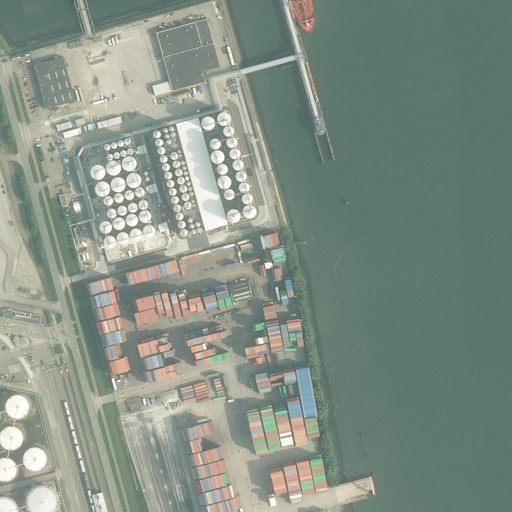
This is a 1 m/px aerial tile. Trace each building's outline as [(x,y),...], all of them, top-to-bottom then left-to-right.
[(206,19),(155,33),(169,82),(172,92),(200,83),(205,82),(202,73),(220,68),(206,19)] [(63,57),(34,65),(46,109),(68,103),(75,101),(63,57)] [(220,112),(219,113),(217,115),(217,117),(216,118),(217,120),(217,122),(219,124),(220,125),(222,125),(224,125),(226,125),(228,124),(229,122),(230,120),(230,119),(230,117),(229,115),(228,113),(226,112),(224,112),(222,112),(220,112)] [(205,117),(203,118),(202,119),(201,121),(201,123),(201,125),(202,126),(203,128),(205,129),(206,130),(208,130),(210,129),(212,128),(213,126),(214,125),(214,123),(214,121),(213,119),(212,118),(210,117),(208,116),(206,116),(205,117)] [(197,118),(175,124),(205,231),(227,225),(197,118)] [(224,127),(223,128),(223,129),(222,130),(222,132),(223,133),(224,134),(225,135),(226,136),(228,136),(229,136),(230,135),(232,134),(232,133),(233,132),(233,130),(233,129),(232,128),(231,127),(230,126),(228,125),(227,125),(225,126),(224,127)] [(227,138),(226,139),(226,140),(225,142),(225,143),(226,144),(227,146),(228,146),(229,147),(231,147),(232,147),(234,146),(235,145),(235,144),(236,143),(236,141),(236,140),(235,139),(234,138),(233,137),(231,137),(230,137),(228,137),(227,138)] [(211,139),(210,140),(209,142),(209,143),(209,144),(210,146),(211,147),(212,148),(213,148),(214,149),(216,148),(217,148),(218,147),(219,146),(220,144),(220,143),(219,141),(219,140),(218,139),(216,138),(215,138),(214,138),(212,138),(211,139)] [(230,149),(229,150),(229,151),(229,153),(229,154),(229,156),(230,157),(231,158),(233,158),(234,158),(235,158),(237,157),(238,157),(239,155),(239,154),(239,153),(239,151),(238,150),(237,149),(236,148),(235,148),(233,148),(232,148),(230,149)] [(214,150),(212,151),(211,153),(210,154),(210,156),(210,158),(211,160),(212,161),(214,162),(216,163),(217,163),(219,162),(221,161),(222,160),(223,158),(223,156),(223,154),(222,153),(221,151),(219,150),(218,150),(216,150),(214,150)] [(125,156),(124,157),(123,159),(122,160),(121,162),(121,163),(121,165),(122,167),(123,168),(124,169),(126,170),(128,170),(129,170),(131,170),(133,169),(134,168),(135,167),(136,165),(136,163),(136,162),(135,160),(135,159),(133,157),(132,156),(130,156),(129,156),(127,156),(125,156)] [(233,160),(232,161),(232,162),(232,164),(232,165),(232,167),(233,168),(234,169),(236,169),(237,169),(238,169),(240,169),(241,168),(242,167),(242,165),(242,164),(242,162),(241,161),(240,160),(239,159),(238,159),(236,159),(235,159),(233,160)] [(110,161),(108,161),(107,163),(106,164),(106,166),(106,168),(106,169),(107,171),(108,172),(109,173),(111,174),(112,174),(114,174),(116,174),(117,173),(119,172),(120,171),(120,169),(121,168),(121,166),(120,164),(119,163),(118,161),(117,161),(115,160),(113,160),(112,160),(110,161)] [(218,164),(217,165),(216,167),(216,168),(216,170),(217,171),(218,172),(219,173),(220,174),(221,174),(223,174),(224,173),(225,172),(226,171),(227,169),(227,168),(226,167),(226,165),(225,164),(223,164),(222,163),(221,163),(219,164),(218,164)] [(94,165),(93,166),(92,167),(91,169),(90,170),(90,172),(90,174),(91,175),(92,177),(94,178),(95,178),(97,179),(98,179),(100,178),(102,178),(103,177),(104,175),(105,174),(105,172),(105,170),(104,169),(104,167),(102,166),(101,165),(99,164),(98,164),(96,164),(94,165)] [(237,171),(236,172),(235,174),(235,175),(235,177),(235,178),(236,179),(237,180),(239,181),(240,181),(242,181),(243,180),(244,179),(245,178),(245,176),(245,175),(245,174),(244,172),(243,171),(242,171),(241,170),(239,170),(238,171),(237,171)] [(130,173),(128,174),(127,175),(126,177),(126,178),(126,180),(126,182),(127,183),(128,185),(129,186),(131,187),(132,187),(134,187),(136,187),(137,186),(138,185),(140,183),(140,182),(141,180),(140,178),(140,177),(139,175),(138,174),(136,173),(135,172),(133,172),(131,172),(130,173)] [(221,175),(219,176),(218,178),(217,179),(217,181),(217,183),(218,185),(219,186),(221,188),(222,188),(224,188),(226,188),(228,187),(229,185),(230,183),(230,181),(230,180),(229,178),(228,176),(226,175),(224,175),(223,175),(221,175)] [(114,177),(113,178),(112,179),(111,181),(110,182),(110,184),(111,186),(111,187),(112,189),(114,190),(115,191),(117,191),(119,191),(120,191),(122,190),(123,189),(124,187),(125,186),(125,184),(125,183),(125,181),(124,179),(123,178),(121,177),(119,177),(118,176),(116,177),(114,177)] [(99,182),(97,183),(96,184),(95,185),(95,187),(95,189),(95,190),(96,192),(97,193),(98,194),(100,195),(101,196),(103,196),(105,195),(106,194),(108,193),(109,192),(109,190),(110,189),(109,187),(109,185),(108,184),(107,183),(105,182),(104,181),(102,181),(100,181),(99,182)] [(240,183),(239,184),(238,185),(238,186),(238,188),(238,189),(239,190),(240,191),(242,192),(243,192),(245,192),(246,191),(247,190),(248,189),(248,188),(248,186),(248,185),(247,183),(246,182),(245,182),(244,181),(242,181),(241,182),(240,183)] [(138,187),(137,187),(136,188),(135,188),(135,189),(134,191),(134,192),(135,193),(135,194),(136,195),(137,196),(138,196),(139,196),(141,196),(142,196),(143,195),(144,194),(144,193),(144,191),(144,190),(144,189),(143,188),(142,187),(141,187),(140,186),(138,187)] [(225,190),(224,191),(223,192),(223,193),(223,195),(224,196),(225,197),(226,198),(227,199),(228,199),(230,199),(231,198),(232,197),(233,196),(234,195),(234,193),(233,192),(233,191),(232,189),(230,189),(229,188),(228,188),(226,189),(225,190)] [(128,189),(127,190),(126,190),(125,191),(124,192),(124,194),(124,195),(124,196),(125,197),(126,198),(127,199),(128,199),(129,199),(130,199),(131,199),(132,198),(133,197),(134,196),(134,194),(134,193),(133,192),(133,191),(132,190),(130,190),(129,189),(128,189)] [(118,192),(116,193),(115,193),(114,194),(114,195),(114,196),(113,198),(114,199),(114,200),(115,201),(116,202),(117,202),(119,202),(120,202),(121,201),(122,201),(123,200),(123,198),(123,197),(123,196),(123,195),(122,194),(121,193),(120,192),(119,192),(118,192)] [(243,194),(242,195),(241,196),(241,198),(241,199),(242,200),(242,202),(244,203),(245,203),(246,203),(248,203),(249,202),(250,202),(251,200),(251,199),(252,198),(251,196),(251,195),(250,194),(248,193),(247,193),(245,193),(244,193),(243,194)] [(68,205),(65,194),(59,196),(62,207),(63,207),(68,205)] [(107,195),(106,195),(105,196),(104,197),(104,198),(103,199),(103,200),(104,202),(104,203),(105,204),(106,204),(107,205),(108,205),(110,205),(111,204),(112,203),(113,202),(113,201),(113,200),(113,199),(113,198),(112,197),(111,196),(110,195),(109,195),(107,195)] [(142,199),(141,199),(139,200),(139,201),(138,202),(138,203),(138,205),(138,206),(138,207),(139,208),(140,208),(142,209),(143,209),(144,209),(145,208),(146,207),(147,206),(147,205),(148,204),(147,203),(147,202),(146,201),(145,200),(144,199),(143,199),(142,199)] [(131,202),(130,202),(129,203),(128,204),(128,205),(127,206),(127,207),(128,209),(128,210),(129,211),(130,211),(131,212),(132,212),(134,212),(135,211),(136,210),(137,209),(137,208),(137,207),(137,206),(137,205),(136,204),(135,203),(134,202),(133,202),(131,202)] [(245,204),(244,206),(243,207),(242,209),(241,211),(242,213),(242,214),(244,216),(245,217),(247,217),(249,217),(251,217),(253,216),(254,214),(255,213),(255,211),(255,209),(254,207),(253,206),(251,205),(249,204),(247,204),(245,204)] [(121,205),(120,205),(119,206),(118,207),(117,208),(117,209),(117,210),(117,211),(118,213),(119,214),(120,214),(121,215),(122,215),(123,214),(124,214),(125,213),(126,212),(127,211),(127,210),(127,209),(126,207),(125,206),(124,206),(123,205),(122,205),(121,205)] [(111,208),(109,208),(108,209),(108,210),(107,211),(107,212),(107,213),(107,214),(107,215),(108,216),(109,217),(111,217),(112,217),(113,217),(114,217),(115,216),(116,215),(116,214),(116,213),(116,211),(116,210),(115,209),(114,208),(113,208),(112,208),(111,208)] [(230,209),(228,210),(227,211),(226,213),(226,215),(226,217),(227,219),(228,220),(230,221),(232,222),(234,222),(236,221),(237,220),(238,219),(239,217),(240,215),(239,213),(239,211),(237,210),(236,209),(234,208),(232,208),(230,209)] [(144,209),(142,210),(140,211),(139,212),(138,214),(138,216),(139,217),(139,219),(140,220),(142,221),(144,222),(145,222),(147,221),(149,220),(150,219),(150,217),(151,216),(150,214),(150,212),(149,211),(147,210),(145,209),(144,209)] [(131,213),(129,213),(127,214),(126,216),(126,217),(125,219),(126,221),(126,222),(128,224),(129,225),(131,225),(133,225),(134,225),(136,224),(137,222),(138,221),(138,219),(138,217),(137,216),(136,214),(134,213),(132,213),(131,213)] [(117,217),(116,217),(114,218),(113,219),(112,221),(112,223),(112,224),(113,226),(114,227),(116,228),(118,229),(119,229),(121,228),(123,227),(124,226),(124,224),(125,223),(124,221),(124,219),(122,218),(121,217),(119,216),(117,217)] [(79,220),(70,222),(72,234),(81,232),(79,220)] [(104,220),(103,221),(101,222),(100,223),(99,225),(99,226),(99,228),(100,230),(101,231),(103,232),(105,232),(106,232),(108,232),(110,231),(111,230),(111,228),(112,226),(111,224),(111,223),(109,222),(108,221),(106,220),(104,220)] [(148,224),(146,225),(144,226),(143,227),(142,229),(142,230),(143,232),(143,234),(144,235),(146,236),(148,236),(149,236),(151,236),(153,235),(154,234),(154,232),(155,230),(154,228),(154,227),(153,226),(151,225),(149,224),(148,224)] [(135,228),(133,228),(131,229),(130,230),(130,232),(129,234),(130,236),(130,237),(132,239),(133,239),(135,240),(137,240),(138,239),(140,238),(141,237),(142,235),(142,234),(142,232),(141,230),(140,229),(138,228),(136,228),(135,228)] [(121,231),(120,232),(118,233),(117,234),(116,236),(116,237),(116,239),(117,241),(118,242),(120,243),(122,244),(123,244),(125,243),(127,242),(128,241),(128,239),(129,237),(128,236),(128,234),(126,233),(125,232),(123,231),(121,231)] [(108,235),(107,235),(105,236),(104,238),(103,239),(103,241),(103,243),(104,244),(105,246),(107,247),(109,247),(110,247),(112,246),(114,245),(115,244),(115,243),(116,241),(115,239),(115,237),(113,236),(112,235),(110,235),(108,235)] [(215,248),(209,250),(211,259),(217,258),(215,248)] [(154,265),(156,274),(177,269),(177,271),(190,269),(189,265),(203,262),(201,252),(194,253),(195,255),(167,261),(167,262),(154,265)] [(127,287),(130,300),(153,295),(149,278),(156,277),(153,266),(129,271),(132,286),(127,287)] [(285,287),(292,285),(288,266),(282,268),(283,276),(277,277),(277,279),(270,280),(273,292),(286,289),(285,287)] [(226,277),(214,279),(215,287),(222,286),(226,303),(231,302),(230,297),(227,297),(227,295),(229,295),(226,277)] [(202,297),(208,296),(204,278),(198,280),(202,297)] [(194,292),(200,291),(197,281),(191,282),(194,292)] [(248,281),(228,287),(233,304),(252,299),(248,281)] [(206,285),(212,306),(218,305),(212,284),(206,285)] [(179,292),(181,301),(187,299),(185,290),(179,292)] [(161,295),(155,296),(158,313),(163,312),(161,295)] [(3,318),(40,325),(41,316),(5,309),(3,318)] [(295,372),(307,371),(300,319),(288,320),(295,372)] [(262,347),(282,346),(281,322),(274,322),(274,325),(267,325),(268,333),(261,333),(262,347)] [(144,336),(153,333),(152,329),(150,329),(149,324),(150,324),(149,323),(141,325),(144,336)] [(197,327),(191,328),(195,346),(207,344),(203,323),(197,325),(197,327)] [(166,345),(171,344),(168,331),(162,333),(166,345)] [(247,352),(254,351),(252,334),(245,335),(245,331),(239,331),(241,353),(247,352)] [(27,343),(27,342),(27,341),(26,340),(25,339),(24,338),(23,338),(22,339),(21,340),(19,338),(16,336),(15,336),(15,337),(14,337),(14,338),(14,339),(14,340),(13,341),(13,342),(15,342),(15,343),(15,344),(16,345),(16,346),(16,347),(17,347),(17,348),(18,348),(20,346),(21,346),(21,347),(22,347),(23,347),(24,347),(25,347),(26,347),(25,345),(26,344),(27,343)] [(154,336),(138,340),(140,352),(157,348),(154,336)] [(165,375),(162,362),(144,366),(148,380),(165,375)] [(242,371),(245,387),(256,385),(254,375),(253,369),(248,370),(249,376),(248,376),(249,379),(245,379),(244,370),(242,371)] [(122,381),(122,371),(113,372),(114,382),(122,381)] [(198,400),(210,398),(204,374),(192,377),(198,400)] [(29,404),(29,402),(28,400),(27,397),(25,395),(24,394),(21,393),(19,392),(17,392),(14,392),(12,392),(10,393),(8,395),(6,397),(5,399),(4,401),(4,404),(4,406),(5,409),(6,411),(7,413),(9,414),(12,416),(13,416),(16,416),(17,416),(20,416),(22,415),(25,413),(26,412),(28,410),(29,407),(29,404)] [(128,401),(131,413),(143,410),(140,397),(128,401)] [(262,423),(274,421),(272,409),(276,408),(276,406),(284,404),(283,399),(271,401),(271,402),(258,404),(260,413),(254,414),(255,418),(249,419),(251,434),(264,432),(262,423)] [(222,419),(210,421),(215,444),(217,443),(216,440),(219,440),(220,444),(227,443),(222,419)] [(23,436),(23,434),(23,431),(21,429),(20,427),(18,426),(16,425),(14,424),(11,423),(9,424),(7,424),(4,425),(3,427),(1,429),(0,430),(0,441),(1,442),(2,444),(3,445),(6,447),(9,448),(11,448),(13,448),(16,447),(18,446),(20,445),(21,443),(22,440),(23,438),(23,436)] [(47,457),(47,456),(47,454),(46,452),(45,450),(43,448),(42,447),(40,446),(38,445),(35,445),(33,445),(31,446),(29,447),(27,449),(26,450),(25,452),(25,454),(24,456),(25,458),(25,461),(26,463),(28,464),(29,466),(31,467),(33,467),(35,468),(37,468),(40,467),(42,466),(43,465),(45,463),(46,461),(47,459),(47,457)] [(321,453),(309,455),(315,487),(322,486),(322,483),(327,482),(321,453)] [(17,467),(17,464),(16,462),(15,460),(14,458),(12,457),(10,455),(8,455),(5,454),(2,455),(1,455),(0,455),(0,477),(2,478),(4,479),(7,479),(9,478),(11,477),(13,475),(15,473),(16,471),(17,469),(17,467)] [(58,500),(58,499),(57,496),(57,494),(55,491),(54,489),(52,487),(49,486),(46,484),(43,484),(40,484),(37,485),(35,486),(32,488),(30,490),(29,493),(28,496),(27,498),(27,501),(28,505),(29,507),(31,509),(33,511),(34,511),(50,511),(53,510),(55,508),(57,505),(57,502),(58,500)] [(92,495),(91,495),(96,511),(107,511),(103,492),(100,493),(96,494),(92,495)] [(19,511),(19,510),(19,507),(18,504),(17,501),(15,499),(12,497),(10,495),(7,494),(4,494),(1,494),(0,494),(0,511),(19,511)] [(242,511),(239,494),(234,495),(235,497),(228,498),(230,511),(242,511)]
